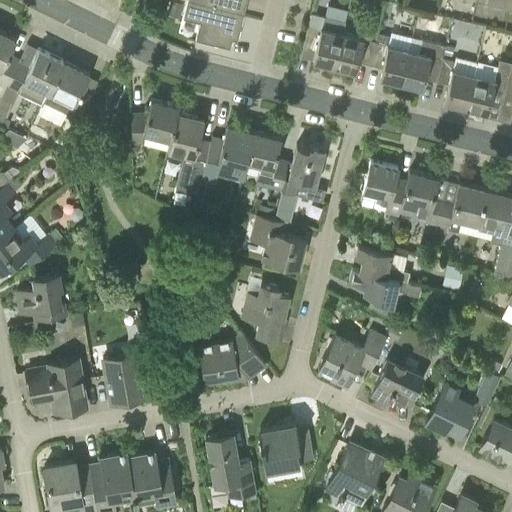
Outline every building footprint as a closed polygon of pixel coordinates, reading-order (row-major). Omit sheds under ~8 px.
[(243,13),(192,0),(186,0),(182,17),(199,21),(195,38),(229,47),(232,34),(238,36),(243,13)] [(192,0),(243,13),(246,0),(192,0)] [(312,59),(334,64),(342,32),(345,21),(311,12),(302,47),(314,50),(312,59)] [(455,14),(446,44),(474,52),(483,22),(455,14)] [(0,83),(5,86),(17,63),(20,58),(8,53),(16,36),(0,28),(0,83)] [(358,61),(369,64),(375,40),(342,32),(334,64),(355,70),(358,61)] [(436,80),(442,57),(445,45),(421,39),(418,51),(408,48),(400,81),(422,86),(424,77),(436,80)] [(379,76),(400,81),(408,48),(375,40),(369,64),(381,67),(379,76)] [(47,91),(48,92),(63,59),(38,47),(27,68),(17,63),(5,86),(0,96),(0,119),(3,112),(6,114),(17,91),(41,102),(47,91)] [(443,100),(465,105),(473,73),(452,68),(454,60),(442,57),(436,80),(447,83),(443,100)] [(491,94),(502,97),(511,61),(499,58),(496,70),(494,78),(473,73),(465,105),(486,111),(491,94)] [(57,130),(70,136),(90,94),(81,89),(89,72),(63,59),(48,92),(70,102),(57,130)] [(511,108),(511,109),(511,108),(511,61),(502,97),(511,99),(511,108)] [(144,131),(169,138),(177,109),(179,104),(151,96),(147,110),(131,110),(132,140),(144,140),(144,131)] [(201,178),(210,142),(210,141),(199,138),(204,116),(177,109),(169,138),(166,148),(192,155),(185,181),(199,185),(201,178)] [(242,175),(246,160),(255,130),(227,123),(222,145),(210,142),(201,178),(215,181),(218,169),(242,175)] [(282,183),(285,170),(288,160),(276,157),(281,137),(255,130),(246,160),(267,165),(264,178),(282,183)] [(282,183),(280,189),(297,193),(300,182),(315,186),(325,147),(309,143),(308,146),(297,143),(289,171),(285,170),(282,183)] [(398,214),(399,209),(407,178),(395,175),(398,163),(371,156),(362,191),(376,195),(375,197),(387,200),(384,210),(398,214)] [(424,221),(437,224),(444,194),(433,191),(438,173),(410,166),(407,178),(399,209),(425,216),(424,221)] [(0,235),(15,224),(6,212),(12,208),(5,199),(16,190),(15,188),(21,183),(14,174),(0,184),(0,235)] [(452,216),(478,222),(487,185),(460,178),(455,197),(444,194),(437,224),(436,226),(448,229),(452,216)] [(511,245),(511,214),(509,214),(511,202),(511,191),(487,185),(478,222),(477,224),(503,231),(500,243),(511,245)] [(264,241),(261,255),(298,264),(305,237),(282,231),(285,219),(273,216),(261,213),(255,212),(249,238),(264,241)] [(15,224),(0,235),(0,270),(0,271),(22,254),(30,263),(57,242),(49,231),(37,240),(30,230),(24,235),(15,224)] [(359,268),(407,280),(410,270),(389,265),(392,251),(358,243),(355,255),(362,256),(359,268)] [(363,289),(392,305),(396,289),(406,291),(409,280),(407,280),(359,268),(352,266),(349,280),(364,284),(363,289)] [(36,319),(67,314),(65,301),(61,301),(59,288),(62,288),(59,271),(34,276),(35,285),(18,289),(21,310),(34,307),(36,319)] [(257,318),(254,331),(280,337),(285,316),(282,316),(289,293),(277,290),(279,284),(259,279),(256,291),(247,289),(240,314),(257,318)] [(113,291),(103,293),(105,307),(116,305),(113,291)] [(370,326),(361,343),(335,331),(318,367),(347,380),(357,359),(371,366),(387,334),(370,326)] [(233,336),(198,343),(204,379),(222,376),(223,380),(244,377),(244,372),(252,367),(254,370),(266,362),(242,329),(233,336)] [(138,348),(102,354),(110,399),(146,393),(138,348)] [(46,360),(46,362),(27,365),(33,400),(54,396),(56,409),(86,403),(78,355),(46,360)] [(424,372),(388,355),(370,392),(388,400),(392,392),(410,401),(424,372)] [(473,397),(486,403),(500,374),(487,368),(473,397)] [(460,384),(446,377),(426,419),(445,428),(446,424),(459,430),(474,399),(457,391),(460,384)] [(511,423),(494,415),(479,445),(501,456),(503,454),(511,458),(511,423)] [(299,459),(312,456),(308,429),(297,430),(295,420),(260,426),(262,440),(259,440),(265,470),(300,464),(299,459)] [(227,495),(256,490),(250,457),(238,459),(233,430),(206,435),(214,483),(225,482),(227,495)] [(326,488),(358,503),(382,454),(361,443),(359,447),(348,442),(326,488)] [(155,502),(176,498),(169,456),(157,458),(156,449),(128,454),(136,497),(138,496),(137,493),(153,491),(155,502)] [(136,497),(128,454),(127,450),(99,455),(101,466),(90,468),(90,469),(97,511),(100,511),(116,509),(114,497),(132,494),(133,497),(136,497)] [(97,511),(90,469),(76,471),(74,458),(44,463),(52,511),(97,511)] [(380,511),(420,511),(434,483),(409,471),(406,477),(399,474),(380,511)] [(487,511),(488,510),(473,503),(475,498),(461,491),(450,511),(487,511)]
